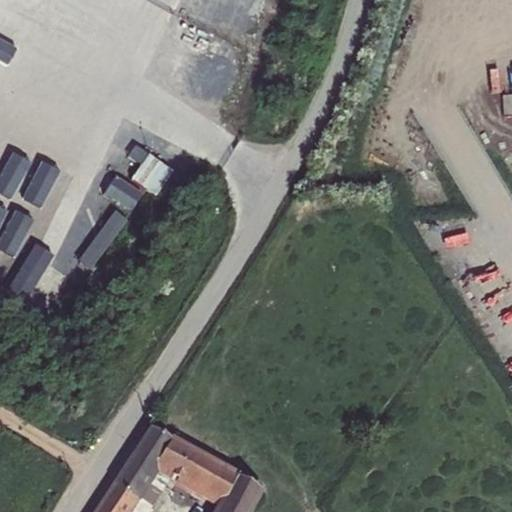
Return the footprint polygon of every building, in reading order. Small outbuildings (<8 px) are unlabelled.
[(216,0),(201,0),(198,16),(238,26),(243,7),(216,0)] [(154,196),(171,171),(148,154),(130,178),(154,196)] [(128,211),(139,196),(108,172),(97,187),(128,211)] [(0,240),(0,276),(28,234),(11,223),(0,240)] [(26,259),(5,302),(26,312),(46,269),(26,259)] [(90,511),(246,511),(252,503),(140,434),(90,511)]
